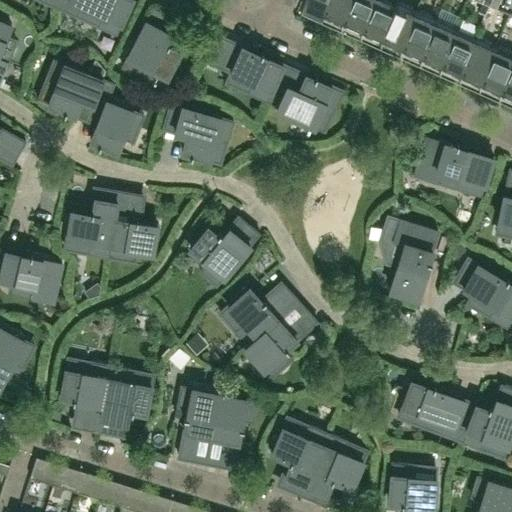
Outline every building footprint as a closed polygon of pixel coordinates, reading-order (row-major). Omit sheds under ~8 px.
[(116,32),(129,0),(73,0),(80,3),(101,12),(96,23),(116,32)] [(320,12),(324,0),(300,0),(299,3),(320,12)] [(340,18),(348,0),(324,0),(320,12),(330,16),(329,18),(338,23),(339,21),(341,18),(340,18)] [(359,29),(372,0),(348,0),(340,18),(341,18),(339,21),(349,25),(349,27),(358,32),(359,29)] [(379,38),(395,0),(394,4),(385,0),(372,0),(359,29),(369,34),(368,36),(378,40),(379,38)] [(399,47),(416,8),(397,0),(395,0),(379,38),(389,43),(388,45),(398,49),(399,47)] [(164,41),(170,30),(158,24),(164,10),(153,4),(140,29),(121,65),(140,74),(141,73),(145,64),(166,74),(179,49),(164,41)] [(418,56),(436,17),(416,8),(399,47),(409,51),(408,53),(417,58),(418,56)] [(0,57),(0,45),(5,34),(11,22),(0,17),(0,76),(7,60),(0,57)] [(438,64),(455,26),(436,17),(418,56),(429,60),(428,62),(437,67),(438,64)] [(511,37),(511,21),(505,19),(502,35),(511,37)] [(458,73),(475,35),(455,26),(438,64),(448,69),(447,71),(457,75),(458,73)] [(219,65),(231,39),(219,33),(207,59),(219,65)] [(478,82),(495,43),(475,35),(458,73),(468,78),(467,80),(477,84),(478,82)] [(497,93),(498,91),(511,57),(511,51),(495,43),(478,82),(488,86),(487,88),(497,93)] [(266,98),(282,62),(262,53),(263,50),(262,49),(260,52),(242,44),(231,70),(252,79),(247,90),(266,98)] [(511,57),(498,91),(507,95),(507,97),(511,99),(511,57)] [(92,101),(102,76),(90,71),(64,61),(55,84),(44,79),(37,98),(64,109),(63,111),(64,112),(66,109),(74,112),(81,96),(92,101)] [(334,107),(342,88),(315,76),(316,74),(315,73),(314,76),(306,72),(299,88),(287,83),(276,108),(288,113),(313,124),(323,102),(334,107)] [(116,149),(133,108),(107,98),(114,80),(102,76),(92,101),(103,105),(90,138),(99,142),(98,144),(99,145),(100,142),(116,149)] [(227,138),(233,118),(194,107),(182,103),(174,129),(187,133),(182,149),(191,152),(190,155),(191,155),(192,152),(209,157),(215,135),(227,138)] [(0,139),(19,150),(25,138),(0,124),(0,139)] [(484,182),(493,155),(457,144),(458,141),(457,140),(456,143),(426,134),(418,161),(441,168),(437,180),(456,185),(460,174),(484,182)] [(511,165),(509,165),(503,192),(498,220),(511,222),(511,165)] [(107,255),(119,188),(106,185),(101,213),(92,211),(93,208),(92,208),(91,211),(71,208),(66,235),(90,240),(88,250),(87,250),(87,251),(107,255)] [(152,250),(157,222),(137,219),(137,216),(136,216),(136,219),(127,217),(132,190),(119,188),(107,255),(108,255),(110,243),(152,250)] [(428,259),(437,229),(399,217),(393,237),(394,238),(394,237),(404,240),(389,287),(417,296),(421,283),(424,271),(428,260),(431,261),(431,260),(428,259)] [(223,274),(259,231),(249,222),(239,234),(229,225),(221,235),(218,233),(220,231),(219,230),(217,232),(207,224),(189,246),(223,274)] [(55,288),(62,261),(31,254),(32,251),(31,251),(30,254),(5,248),(0,269),(0,275),(12,279),(9,290),(29,295),(31,283),(55,288)] [(506,324),(511,313),(511,281),(506,278),(508,276),(507,275),(505,278),(477,261),(463,286),(494,304),(489,312),(488,314),(506,324)] [(278,316),(298,298),(289,288),(269,306),(263,300),(265,298),(264,297),(262,299),(249,284),(219,311),(247,343),(278,316)] [(286,345),(317,318),(308,308),(287,327),(278,316),(247,343),(244,345),(263,366),(285,346),(287,348),(288,347),(286,345)] [(0,381),(3,376),(14,382),(23,364),(13,358),(24,337),(0,323),(0,381)] [(199,337),(188,349),(198,357),(208,345),(199,337)] [(97,429),(110,362),(90,358),(90,360),(89,370),(65,366),(60,393),(73,396),(72,399),(74,399),(74,396),(90,399),(84,426),(97,429)] [(145,410),(151,382),(128,378),(130,368),(130,366),(110,362),(97,429),(110,431),(113,416),(129,419),(131,410),(132,411),(132,408),(145,410)] [(450,435),(464,397),(452,393),(434,386),(435,383),(433,382),(432,385),(411,377),(401,404),(437,417),(433,428),(450,435)] [(210,433),(219,390),(192,385),(186,414),(184,414),(183,415),(186,415),(184,428),(178,455),(192,458),(197,431),(210,433)] [(232,466),(240,426),(243,427),(243,425),(240,425),(246,395),(219,390),(210,433),(224,436),(219,463),(232,466)] [(506,443),(511,428),(511,392),(504,412),(489,406),(490,404),(489,403),(488,406),(476,401),(461,439),(480,446),(484,435),(506,443)] [(300,492),(327,430),(308,422),(304,433),(282,424),(271,450),(290,458),(289,460),(290,461),(285,473),(293,477),(288,487),(300,492)] [(351,484),(362,458),(340,449),(345,439),(346,438),(327,430),(300,492),(312,497),(317,487),(325,490),(330,478),(331,479),(333,476),(351,484)] [(48,458),(47,481),(53,483),(59,462),(60,462),(48,458)] [(9,463),(0,459),(0,469),(6,472),(9,463)] [(406,501),(405,511),(431,511),(435,475),(413,473),(414,461),(392,459),(388,499),(401,501),(401,503),(402,504),(403,501),(406,501)] [(71,465),(70,488),(76,490),(82,469),(83,470),(83,469),(71,465)] [(94,472),(93,495),(99,497),(105,476),(106,477),(106,476),(94,472)] [(506,511),(511,494),(511,484),(488,476),(479,505),(476,504),(476,505),(479,506),(477,511),(506,511)] [(117,479),(115,502),(122,504),(128,484),(129,484),(129,483),(117,479)] [(140,486),(138,509),(145,511),(151,491),(152,491),(152,490),(140,486)] [(163,493),(161,511),(169,511),(174,498),(175,498),(175,497),(163,493)] [(186,501),(184,511),(194,511),(197,505),(198,505),(198,504),(186,501)]
